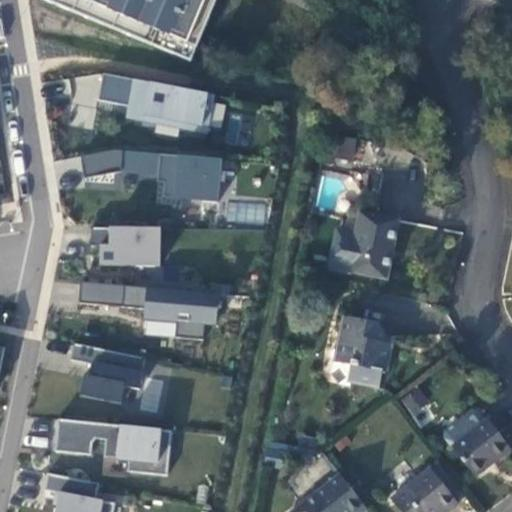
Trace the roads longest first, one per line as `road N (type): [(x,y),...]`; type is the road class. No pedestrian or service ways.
road 1 (residential): [(435,0),(431,17),(493,210),(470,310),(511,361)]
road 2 (residential): [(37,255),(42,218),(9,0)]
road 3 (residential): [(0,454),(37,255)]
